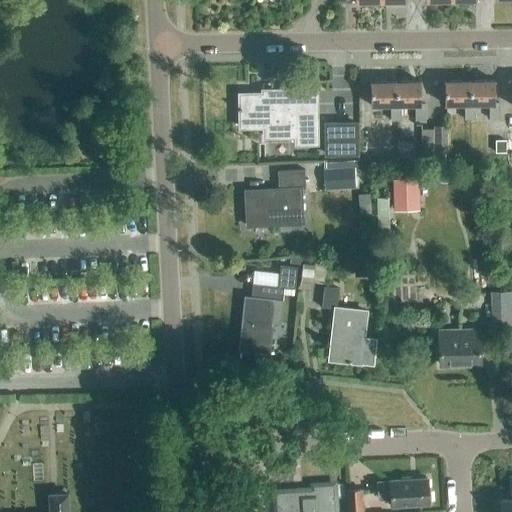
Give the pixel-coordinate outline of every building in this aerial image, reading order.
[(469,105),(474,105),(489,105),(489,120),(499,120),(499,104),(495,104),(494,81),(469,82),(469,105)] [(400,121),(400,106),(395,106),(395,82),(370,83),(370,107),(391,106),(391,121),(400,121)] [(395,106),(400,106),(415,106),(415,121),(425,121),(425,105),(421,105),(420,82),(395,82),(395,106)] [(474,120),(474,105),(469,105),(469,82),(444,82),(444,105),(465,105),(465,120),(474,120)] [(318,147),(318,88),(260,89),(260,92),(237,93),(237,130),(262,130),(262,140),(294,139),(294,147),(318,147)] [(358,156),(357,122),(323,122),(324,157),(358,156)] [(447,153),(447,127),(433,127),(433,152),(435,152),(435,159),(446,159),(446,153),(447,153)] [(505,141),(495,141),(495,152),(505,152),(505,141)] [(354,168),(323,169),(324,191),(355,189),(354,168)] [(246,227),(303,224),(301,189),(305,189),(304,170),(278,172),(278,189),(244,191),(246,227)] [(487,193),(485,171),(463,173),(465,193),(473,192),(473,194),(487,193)] [(417,182),(392,183),(393,213),(418,212),(417,182)] [(354,258),(354,278),(373,277),(373,257),(354,258)] [(302,268),(300,281),(324,284),(327,260),(314,259),(313,269),(302,268)] [(279,288),(254,285),(252,299),(246,298),(240,350),(268,353),(271,321),(280,322),(283,288),(296,289),(298,268),(281,266),(279,288)] [(335,309),(337,289),(324,287),(322,308),(335,309)] [(491,329),(511,328),(511,291),(490,292),(491,329)] [(335,309),(333,329),(335,330),(331,360),(360,363),(372,364),(374,339),(363,338),(365,312),(335,309)] [(440,365),(480,364),(479,329),(439,330),(440,365)] [(511,511),(511,477),(510,477),(511,500),(500,501),(500,511),(511,511)] [(428,492),(427,479),(402,481),(402,480),(390,481),(377,482),(378,498),(391,498),(391,508),(411,506),(429,504),(428,502),(430,502),(429,492),(428,492)] [(334,511),(333,485),(312,486),(313,493),(301,493),(302,497),(294,498),(293,492),(275,493),(275,511),(334,511)] [(347,511),(362,511),(361,489),(346,490),(347,511)] [(68,511),(68,494),(49,495),(49,511),(68,511)]
